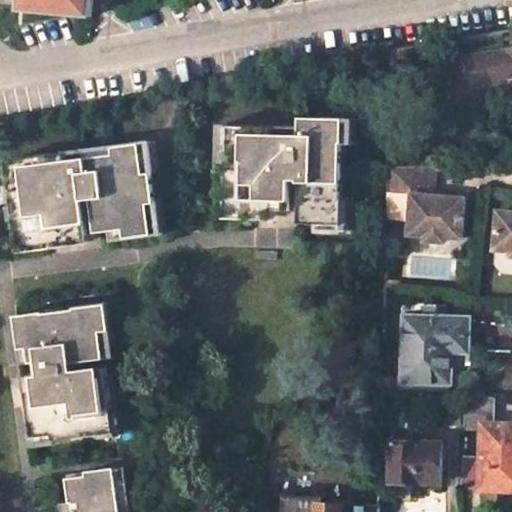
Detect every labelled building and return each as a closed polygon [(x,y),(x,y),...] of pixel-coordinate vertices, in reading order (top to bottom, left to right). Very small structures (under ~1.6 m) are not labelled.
[(23,0),(23,10),(92,16),(93,0),(23,0)] [(511,48),(463,57),(469,88),(511,80),(511,48)] [(340,200),(342,146),(343,146),(344,118),(301,117),(301,134),(257,133),(257,125),(228,124),(227,164),(220,164),(219,208),(251,209),(298,211),(298,224),(341,226),(342,200),(340,200)] [(352,146),(352,118),(344,118),(343,146),(352,146)] [(227,164),(228,124),(218,124),(217,164),(220,164),(227,164)] [(155,173),(151,143),(141,144),(145,175),(152,174),(155,173)] [(156,204),(152,174),(145,175),(141,144),(114,148),(116,156),(46,165),(45,157),(17,161),(14,161),(20,201),(13,202),(19,244),(19,246),(50,241),(111,233),(124,231),(126,239),(154,236),(149,205),(156,204)] [(46,165),(116,156),(114,148),(45,157),(46,165)] [(20,201),(14,161),(5,163),(10,202),(13,202),(20,201)] [(409,234),(426,235),(425,240),(446,242),(447,237),(463,238),(467,198),(434,197),(435,191),(437,167),(389,169),(388,216),(409,218),(409,234)] [(163,234),(159,203),(156,204),(149,205),(154,236),(163,234)] [(250,218),(251,209),(219,208),(219,217),(250,218)] [(511,212),(497,211),(493,251),(510,252),(510,256),(511,256),(511,212)] [(126,239),(124,231),(111,233),(112,241),(126,239)] [(51,250),(50,241),(19,246),(21,254),(51,250)] [(113,410),(107,368),(73,372),(72,365),(106,360),(102,333),(112,332),(108,304),(76,308),(77,310),(46,314),(46,313),(18,317),(22,349),(14,350),(16,366),(31,364),(33,378),(26,378),(28,393),(30,406),(28,407),(32,437),(54,433),(55,443),(111,435),(108,411),(113,410)] [(22,349),(18,317),(9,318),(14,350),(22,349)] [(469,319),(407,318),(405,381),(450,382),(451,350),(468,351),(469,319)] [(116,359),(112,332),(102,333),(106,360),(116,359)] [(30,406),(28,393),(20,394),(22,407),(30,406)] [(480,394),(466,393),(465,428),(484,429),(485,424),(495,424),(496,398),(480,394)] [(511,424),(495,424),(485,424),(484,429),(483,459),(482,489),(511,489),(511,424)] [(55,443),(54,433),(32,437),(33,445),(55,443)] [(444,442),(394,441),(392,482),(421,483),(421,482),(442,482),(444,442)] [(483,459),(463,458),(462,488),(482,489),(483,459)] [(126,511),(119,467),(85,473),(86,476),(66,480),(70,503),(77,502),(78,511),(126,511)] [(323,497),(285,496),(284,511),(343,511),(344,506),(322,505),(323,497)] [(78,511),(77,502),(70,503),(60,505),(60,511),(78,511)]
